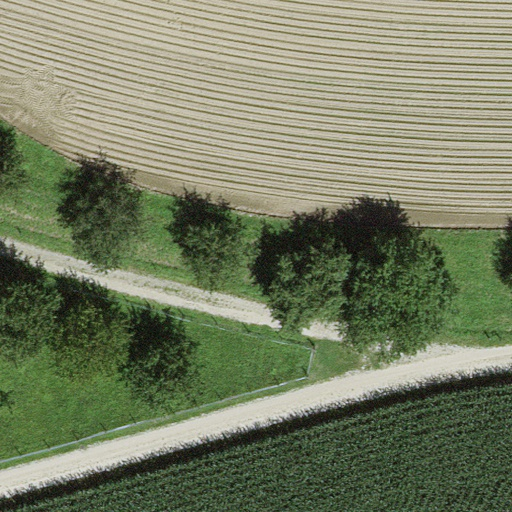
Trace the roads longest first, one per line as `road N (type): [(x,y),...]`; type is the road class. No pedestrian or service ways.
road 1 (track): [(511,356),(456,364),(0,235)]
road 2 (track): [(456,364),(0,486)]
